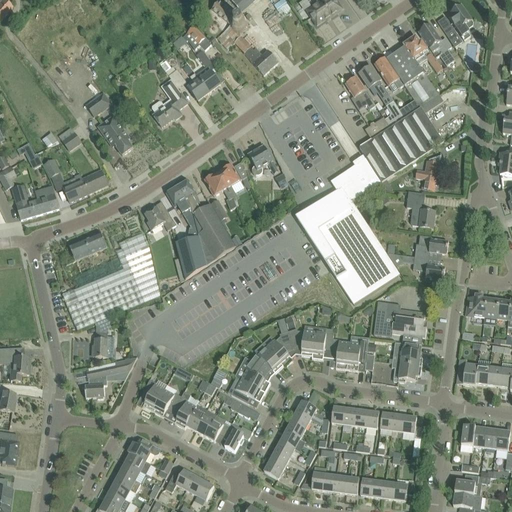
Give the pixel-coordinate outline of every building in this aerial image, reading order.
[(0,0),(0,23),(13,8),(3,0),(0,0)] [(340,8),(335,1),(334,0),(323,0),(321,2),(309,10),(307,12),(312,19),(317,27),(326,20),(327,21),(327,20),(329,18),(330,19),(338,14),(342,11),(340,8)] [(245,18),(243,16),(241,16),(240,16),(235,16),(218,3),(212,11),(231,27),(218,40),(228,51),(235,44),(245,54),(244,55),(264,78),(279,64),(268,52),(263,57),(256,50),(254,52),(241,39),(239,34),(241,34),(242,33),(244,33),(245,32),(246,31),(247,29),(248,28),(248,26),(248,25),(248,23),(247,21),(247,20),(246,19),(245,18)] [(285,18),(291,10),(287,4),(278,11),(279,14),(266,23),(270,28),(282,20),(285,18)] [(473,28),(473,25),(472,22),(461,7),(450,14),(452,16),(448,18),(453,25),(462,38),(465,42),(469,40),(471,38),(470,37),(467,32),(473,28)] [(431,26),(419,35),(425,43),(426,45),(431,53),(436,60),(440,58),(447,68),(455,62),(448,52),(452,49),(452,48),(446,40),(442,43),(431,26)] [(460,39),(451,26),(443,31),(452,45),(455,49),(463,44),(460,39)] [(183,39),(187,43),(188,42),(195,52),(200,47),(205,53),(211,46),(204,39),(194,28),(188,35),(183,39)] [(422,43),(420,44),(416,39),(412,42),(411,41),(404,46),(405,48),(416,63),(422,58),(424,57),(425,57),(426,59),(432,55),(431,53),(426,45),(424,47),(422,43)] [(444,103),(440,97),(419,67),(405,48),(387,61),(404,87),(420,111),(421,110),(425,115),(444,103)] [(215,78),(219,74),(203,52),(196,57),(206,69),(196,76),(200,82),(210,95),(221,86),(215,78)] [(443,71),(444,71),(432,55),(426,59),(438,75),(443,71)] [(376,66),(375,67),(389,88),(395,84),(399,90),(404,87),(387,61),(386,59),(385,60),(383,60),(380,62),(380,63),(378,64),(379,65),(376,67),(376,66)] [(166,74),(171,70),(165,61),(160,65),(166,74)] [(169,78),(171,81),(178,90),(187,84),(177,71),(176,72),(173,68),(171,70),(166,74),(169,78)] [(381,83),(377,76),(371,68),(360,76),(365,84),(370,90),(381,83)] [(189,90),(193,95),(198,103),(210,95),(200,82),(196,76),(195,75),(190,79),(193,82),(187,86),(189,90)] [(376,108),(362,87),(357,79),(346,86),(355,99),(360,96),(370,111),(372,110),(376,108)] [(178,90),(171,81),(161,88),(170,101),(163,106),(162,104),(159,103),(152,108),(152,110),(156,115),(153,117),(162,129),(175,120),(174,119),(178,117),(179,119),(182,116),(179,112),(188,105),(181,94),(178,90)] [(94,119),(102,113),(112,106),(104,95),(94,102),(86,108),(94,119)] [(394,103),(387,107),(392,114),(391,118),(386,122),(391,130),(406,120),(394,103)] [(360,149),(360,150),(366,160),(366,161),(382,184),(382,185),(426,156),(444,145),(437,134),(425,115),(421,110),(420,111),(411,116),(406,120),(391,130),(386,122),(385,120),(384,119),(379,122),(375,125),(372,127),(365,131),(372,142),(361,149),(360,149)] [(511,114),(509,114),(509,121),(505,121),(503,135),(511,136),(511,141),(511,147),(511,114)] [(130,140),(125,132),(114,117),(106,123),(98,129),(113,149),(115,147),(123,158),(133,150),(128,142),(130,140)] [(69,153),(73,150),(81,144),(71,130),(59,138),(69,153)] [(43,141),(48,150),(58,143),(52,135),(43,141)] [(23,149),(29,160),(35,157),(28,146),(23,149)] [(263,171),(262,170),(268,166),(274,176),(279,173),(264,148),(249,157),(255,168),(254,168),(253,169),(253,170),(253,171),(252,173),(253,174),(254,175),(255,176),(256,177),(257,177),(260,177),(261,176),(262,174),(263,173),(263,171)] [(500,155),(499,162),(502,163),(500,176),(510,177),(511,177),(511,156),(510,156),(500,155)] [(418,173),(416,179),(424,181),(422,191),(424,192),(434,193),(438,174),(443,175),(445,167),(441,166),(439,166),(440,165),(439,165),(441,158),(442,157),(441,157),(429,161),(429,163),(428,163),(425,174),(418,173)] [(4,159),(0,160),(0,166),(3,171),(9,168),(4,159)] [(60,174),(54,161),(45,166),(51,179),(60,174)] [(304,216),(301,226),(306,233),(311,241),(331,272),(354,307),(400,277),(396,270),(387,256),(378,243),(352,204),(353,203),(374,189),(382,184),(366,161),(355,168),(332,184),(338,193),(321,204),(304,216)] [(248,191),(252,190),(252,189),(241,165),(235,169),(243,182),(244,183),(244,185),(244,186),(245,187),(246,188),(247,189),(248,191)] [(219,175),(233,200),(237,198),(231,188),(241,183),(237,175),(232,167),(222,172),(223,173),(219,175)] [(15,175),(11,169),(0,175),(0,179),(7,192),(13,188),(8,179),(15,175)] [(83,181),(89,196),(108,187),(102,173),(83,181)] [(229,202),(233,200),(219,175),(216,177),(216,176),(205,182),(214,198),(224,192),(229,202)] [(89,196),(83,181),(80,176),(75,178),(77,184),(64,190),(66,196),(70,205),(89,196)] [(283,190),(289,187),(283,176),(277,179),(283,190)] [(197,196),(194,191),(189,182),(178,189),(194,216),(196,226),(197,230),(200,239),(208,267),(225,256),(225,255),(236,248),(232,241),(226,231),(221,223),(211,207),(211,206),(201,212),(193,198),(197,196)] [(55,196),(53,190),(43,193),(45,199),(30,204),(25,187),(12,191),(17,207),(21,222),(59,211),(55,196)] [(192,229),(196,226),(194,216),(178,189),(167,195),(172,204),(175,209),(179,207),(192,229)] [(358,209),(364,205),(360,199),(354,203),(358,209)] [(422,212),(424,204),(408,202),(407,210),(412,210),(411,225),(413,227),(420,228),(420,229),(423,229),(433,231),(434,219),(435,214),(423,212),(422,212)] [(218,203),(211,207),(221,223),(226,220),(228,219),(218,203)] [(176,227),(173,221),(168,213),(162,216),(157,209),(145,216),(149,223),(147,224),(152,232),(164,225),(168,232),(176,227)] [(124,271),(63,297),(78,332),(161,297),(149,247),(144,235),(120,245),(122,251),(117,253),(124,271)] [(108,250),(105,244),(101,235),(69,248),(76,263),(108,250)] [(415,259),(429,261),(430,254),(447,256),(449,244),(432,241),(432,239),(420,237),(419,247),(416,246),(415,259)] [(232,241),(236,248),(237,249),(242,245),(238,238),(232,241)] [(207,267),(200,239),(176,245),(180,260),(185,282),(207,267)] [(388,255),(387,256),(396,270),(404,265),(414,266),(413,272),(427,273),(426,280),(426,283),(436,284),(436,282),(444,282),(445,270),(441,269),(428,267),(429,261),(415,259),(394,256),(388,255)] [(181,284),(185,282),(180,260),(175,261),(181,284)] [(240,279),(171,320),(181,338),(248,299),(242,289),(245,287),(240,279)] [(485,319),(487,301),(483,300),(483,298),(476,297),(475,299),(468,299),(466,318),(473,319),(474,317),(485,319)] [(497,320),(499,302),(487,301),(485,319),(497,320)] [(497,320),(509,322),(511,304),(499,302),(497,320)] [(378,304),(374,337),(392,339),(392,335),(404,336),(403,344),(404,345),(419,347),(421,347),(422,339),(425,339),(427,331),(426,331),(423,330),(424,324),(426,316),(416,314),(400,312),(401,307),(378,304)] [(372,317),(373,309),(369,308),(363,312),(363,315),(365,317),(372,317)] [(292,319),(285,321),(288,330),(295,328),(292,319)] [(108,330),(111,329),(108,321),(96,326),(99,334),(108,330)] [(115,339),(107,339),(108,330),(99,334),(99,341),(95,341),(95,351),(93,351),(93,359),(103,359),(107,359),(107,351),(114,352),(115,339)] [(288,333),(294,351),(303,348),(301,357),(312,359),(315,334),(304,333),(304,334),(298,333),(297,331),(288,333)] [(267,350),(284,368),(292,360),(285,353),(294,351),(288,333),(280,336),(281,338),(276,343),(275,342),(267,350)] [(333,341),(334,334),(326,333),(326,335),(315,334),(312,359),(312,361),(323,363),(323,360),(325,351),(331,351),(333,341)] [(506,346),(507,338),(506,342),(501,341),(494,340),(494,345),(500,346),(506,346)] [(331,351),(330,358),(331,358),(337,359),(337,361),(337,362),(336,370),(336,371),(347,372),(350,345),(340,344),(340,342),(333,341),(331,351)] [(350,345),(347,372),(358,373),(358,372),(359,365),(366,366),(367,356),(368,353),(368,345),(361,344),(361,346),(350,345)] [(368,345),(368,353),(376,354),(376,346),(368,345)] [(393,361),(392,365),(422,369),(423,360),(420,360),(421,359),(419,358),(419,354),(419,347),(404,345),(402,358),(397,359),(396,362),(393,361)] [(28,366),(28,359),(14,359),(14,360),(11,360),(11,350),(0,350),(0,366),(12,367),(11,382),(21,383),(21,377),(29,377),(30,366),(28,366)] [(275,375),(284,368),(267,350),(259,357),(257,355),(251,363),(265,374),(269,368),(275,375)] [(373,373),(374,363),(375,357),(367,356),(366,366),(365,372),(373,373)] [(130,373),(137,359),(116,364),(117,367),(119,375),(130,373)] [(265,374),(251,363),(246,359),(240,369),(247,373),(242,382),(264,394),(265,395),(270,385),(269,384),(260,379),(265,374)] [(467,366),(467,362),(460,362),(457,386),(476,388),(476,386),(479,368),(467,366)] [(421,378),(422,369),(392,365),(392,370),(395,370),(395,373),(399,374),(398,381),(394,380),(394,383),(398,384),(406,385),(406,382),(415,383),(416,379),(418,379),(418,378),(421,378)] [(90,388),(85,388),(86,400),(98,400),(98,401),(104,401),(104,399),(105,399),(104,387),(107,387),(107,383),(107,378),(119,375),(117,367),(116,367),(94,372),(87,374),(88,382),(90,382),(90,388)] [(178,368),(174,375),(189,383),(193,376),(178,368)] [(479,368),(476,386),(488,387),(490,369),(479,368)] [(490,369),(488,387),(499,389),(502,371),(490,369)] [(511,372),(502,371),(499,389),(511,390),(511,380),(511,372)] [(217,389),(216,389),(219,391),(222,385),(214,380),(211,386),(217,389)] [(198,390),(205,394),(210,385),(203,381),(198,390)] [(156,387),(157,385),(150,382),(141,399),(147,402),(143,408),(153,414),(165,392),(156,387)] [(265,395),(242,382),(237,391),(235,390),(231,397),(249,406),(252,400),(260,404),(265,395)] [(210,385),(205,394),(212,398),(216,389),(217,389),(211,386),(210,385)] [(165,392),(153,414),(163,419),(168,411),(174,414),(182,399),(175,395),(174,397),(165,392)] [(187,428),(198,407),(197,407),(196,409),(187,404),(191,397),(185,393),(182,399),(174,414),(179,417),(175,426),(185,431),(187,428)] [(0,413),(0,414),(1,412),(14,414),(15,407),(14,407),(15,396),(3,394),(2,400),(0,400),(0,413)] [(231,410),(238,414),(243,406),(235,402),(231,410)] [(303,403),(297,414),(311,421),(317,411),(314,409),(307,406),(303,403)] [(253,412),(245,407),(243,406),(238,414),(249,420),(253,412)] [(196,433),(207,412),(198,407),(187,428),(196,433)] [(345,411),(334,409),(332,425),(343,427),(345,411)] [(357,412),(345,411),(343,427),(355,428),(357,412)] [(205,439),(217,417),(207,412),(196,433),(205,439)] [(368,414),(357,412),(355,428),(366,429),(368,414)] [(297,414),(292,424),(306,431),(311,421),(297,414)] [(379,415),(368,414),(366,429),(377,431),(379,415)] [(381,431),(392,433),(394,417),(383,416),(381,431)] [(217,417),(205,439),(215,444),(219,436),(224,439),(230,428),(225,425),(226,422),(217,417)] [(392,433),(403,434),(405,419),(394,417),(392,433)] [(415,436),(414,440),(421,441),(422,428),(416,427),(417,420),(405,419),(403,434),(415,436)] [(292,424),(286,434),(300,441),(306,431),(292,424)] [(244,438),(239,436),(241,430),(232,425),(231,428),(230,428),(224,439),(224,440),(229,443),(225,449),(235,455),(240,446),(241,446),(244,441),(243,441),(244,438)] [(476,429),(467,428),(464,428),(463,430),(461,447),(473,448),(476,429)] [(473,448),(485,450),(487,431),(476,429),(473,448)] [(485,450),(496,451),(499,432),(487,431),(485,450)] [(508,453),(509,444),(511,434),(499,432),(496,451),(508,453)] [(0,434),(0,445),(1,446),(0,451),(0,466),(2,466),(2,467),(5,467),(15,468),(17,459),(17,460),(18,454),(19,445),(17,444),(18,437),(0,434)] [(281,444),(295,451),(300,441),(286,434),(281,444)] [(134,445),(129,454),(146,464),(151,455),(155,457),(158,456),(161,451),(141,440),(137,446),(134,445)] [(275,454),(289,461),(295,451),(281,444),(275,454)] [(152,467),(146,464),(129,454),(125,461),(127,462),(126,465),(141,474),(146,476),(152,467)] [(275,454),(270,464),(284,471),(289,461),(275,454)] [(393,458),(393,465),(399,465),(401,455),(394,454),(393,458)] [(305,465),(310,467),(313,461),(308,458),(305,465)] [(166,462),(161,472),(168,476),(173,466),(166,462)] [(278,481),(283,473),(284,471),(270,464),(264,474),(278,481)] [(136,483),(141,474),(126,465),(120,475),(136,483)] [(168,476),(161,472),(162,473),(160,477),(166,480),(168,476)] [(177,487),(187,492),(194,478),(184,472),(181,478),(175,474),(166,491),(172,495),(177,487)] [(120,475),(115,484),(131,492),(136,495),(141,486),(136,483),(120,475)] [(314,475),(313,481),(312,491),(323,493),(325,477),(314,475)] [(325,477),(323,493),(335,494),(337,478),(325,477)] [(187,492),(197,497),(204,483),(194,478),(187,492)] [(299,487),(302,481),(298,478),(294,485),(289,493),(293,496),(299,487)] [(337,478),(335,494),(346,496),(348,480),(337,478)] [(360,481),(348,480),(346,496),(358,497),(360,481)] [(363,482),(361,497),(372,499),(374,483),(363,482)] [(476,485),(465,484),(457,482),(455,495),(474,498),(480,499),(482,491),(475,490),(476,485)] [(214,489),(204,483),(197,497),(207,503),(214,489)] [(372,499),(384,500),(386,485),(374,483),(372,499)] [(115,484),(110,494),(126,502),(131,492),(115,484)] [(397,486),(395,502),(406,503),(407,496),(413,497),(415,484),(409,484),(408,488),(397,486)] [(386,485),(384,500),(395,502),(397,486),(386,485)] [(3,491),(0,490),(0,511),(10,511),(11,503),(13,492),(3,491)] [(110,494),(105,503),(120,511),(121,511),(126,511),(131,505),(126,502),(110,494)] [(170,500),(161,495),(158,500),(167,505),(170,500)] [(472,510),(474,498),(455,495),(453,508),(472,510)] [(120,511),(105,503),(103,506),(101,505),(98,511),(120,511)] [(158,511),(159,510),(162,506),(156,503),(154,508),(151,511),(158,511)]
